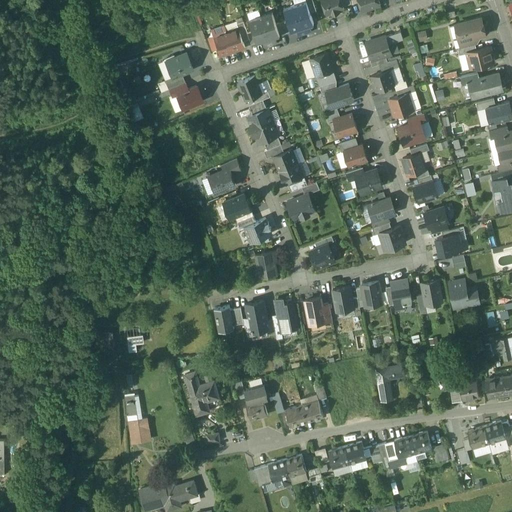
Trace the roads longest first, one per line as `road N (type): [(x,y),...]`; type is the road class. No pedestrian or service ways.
road 1 (residential): [(344,32),(423,257),(302,279)]
road 2 (residential): [(344,32),(217,76),(302,279)]
road 3 (residential): [(511,402),(264,444)]
